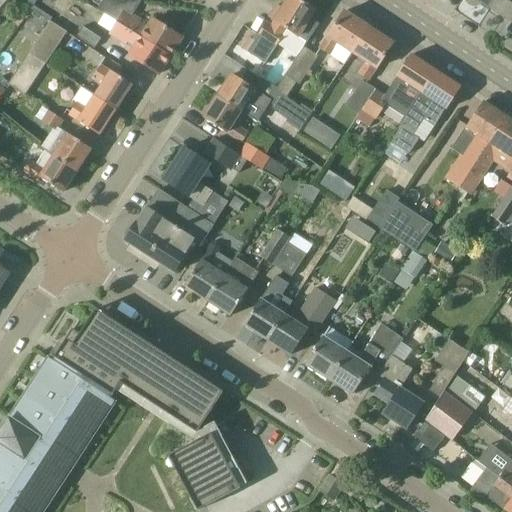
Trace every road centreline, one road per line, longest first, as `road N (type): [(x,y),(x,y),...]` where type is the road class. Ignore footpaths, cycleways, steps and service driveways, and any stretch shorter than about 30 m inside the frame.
road 1 (residential): [(446,511),(335,440),(305,406),(69,262)]
road 2 (residential): [(69,262),(236,0)]
road 3 (tertiary): [(511,83),(383,0)]
road 4 (residential): [(0,371),(69,262)]
